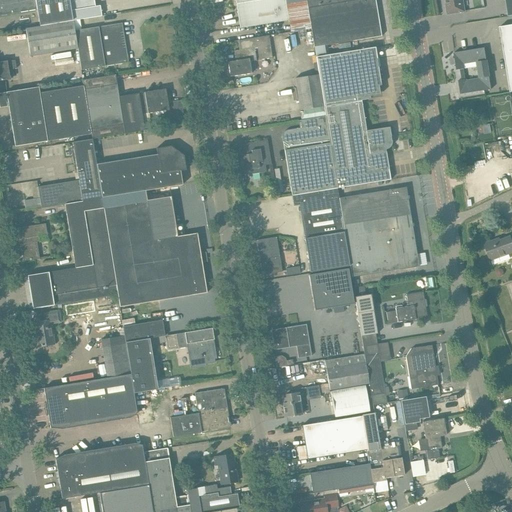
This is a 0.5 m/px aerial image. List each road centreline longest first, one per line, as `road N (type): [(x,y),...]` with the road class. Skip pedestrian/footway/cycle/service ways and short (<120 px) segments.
road 1 (unclassified): [(273,511),(188,0)]
road 2 (unclassified): [(503,469),(468,349),(448,223)]
road 3 (unclassified): [(448,223),(412,0)]
road 4 (unclassified): [(29,471),(0,288)]
